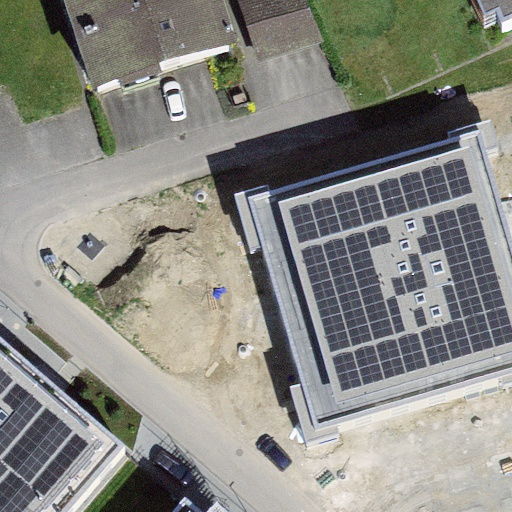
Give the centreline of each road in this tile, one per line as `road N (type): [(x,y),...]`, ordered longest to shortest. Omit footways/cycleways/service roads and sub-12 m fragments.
road 1 (residential): [(0,244),(287,511)]
road 2 (residential): [(0,211),(287,123)]
